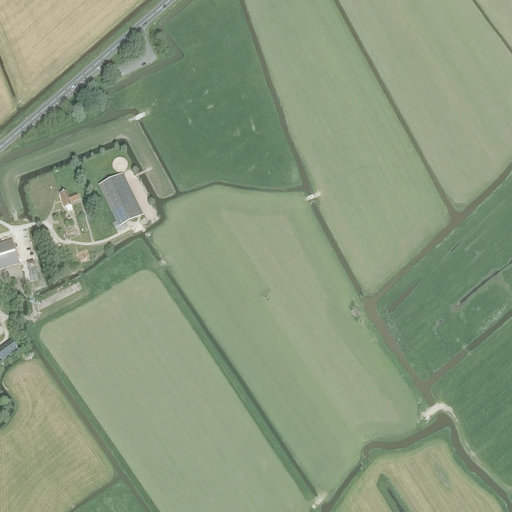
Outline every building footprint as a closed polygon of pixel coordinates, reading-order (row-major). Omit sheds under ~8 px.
[(126,169),(127,167),(127,165),(127,162),(126,160),(124,158),(121,157),(119,157),(116,157),(114,159),(113,161),(112,164),(112,166),(113,169),(115,170),(117,171),(119,172),(122,172),(124,171),(126,169)] [(113,224),(115,227),(118,226),(119,227),(129,222),(143,215),(125,181),(122,174),(99,186),(112,213),(117,222),(113,224)] [(70,203),(79,200),(76,191),(67,194),(67,191),(60,194),(64,208),(67,207),(68,211),(73,209),(70,203)] [(53,245),(48,230),(42,233),(46,247),(53,245)] [(0,269),(19,263),(12,239),(0,243),(0,269)] [(19,351),(12,341),(0,348),(0,359),(2,362),(19,351)]
